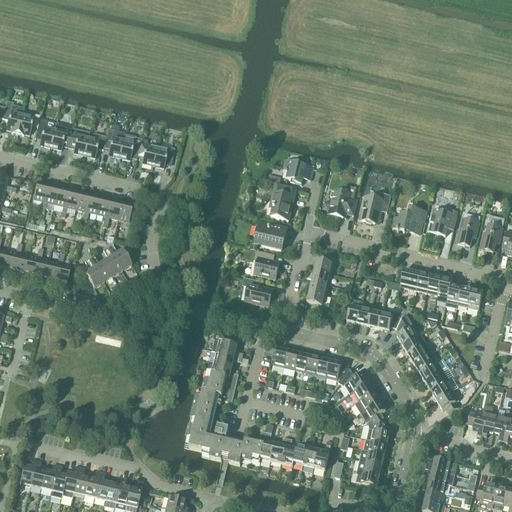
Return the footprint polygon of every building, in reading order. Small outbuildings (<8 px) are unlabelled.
[(5,110),(3,121),(8,123),(6,133),(12,134),(11,135),(17,136),(22,116),(23,110),(12,107),(13,105),(7,104),(5,110)] [(22,116),(17,136),(24,138),(24,137),(29,138),(32,128),(37,129),(39,121),(40,118),(34,116),(33,119),(22,116)] [(50,150),(56,125),(39,121),(37,129),(36,137),(41,138),(39,148),(50,150)] [(56,125),(50,150),(61,153),(62,149),(66,150),(67,144),(69,144),(72,131),(73,129),(56,125)] [(84,158),(88,139),(78,137),(79,133),(72,131),(69,144),(71,145),(70,151),(74,152),(73,156),(84,158)] [(119,160),(125,135),(108,131),(106,139),(104,147),(110,148),(108,158),(119,160)] [(138,155),(141,141),(135,140),(135,138),(125,135),(119,160),(130,163),(132,153),(138,155)] [(93,136),(92,140),(88,139),(84,158),(95,161),(97,151),(103,153),(104,147),(106,139),(93,136)] [(152,168),(157,149),(146,147),(147,143),(141,141),(138,155),(144,156),(142,166),(152,168)] [(165,166),(170,167),(171,163),(174,151),(168,150),(167,152),(157,149),(152,168),(163,171),(165,166)] [(329,163),(323,162),(321,171),(327,172),(329,163)] [(310,183),(313,169),(285,163),(283,173),(285,173),(285,175),(287,176),(286,181),(295,184),(295,186),(301,187),(302,181),(310,183)] [(8,179),(0,177),(0,189),(5,191),(5,193),(10,194),(11,190),(6,188),(8,179)] [(44,205),(47,189),(36,186),(33,202),(42,204),(44,205)] [(288,223),(296,192),(275,187),(271,202),(274,203),(270,219),(288,223)] [(47,189),(44,205),(42,204),(40,210),(45,211),(46,205),(54,207),(58,191),(47,189)] [(58,191),(54,207),(63,209),(65,210),(68,194),(58,191)] [(353,218),(357,202),(350,201),(351,197),(334,193),(328,217),(346,221),(347,217),(353,218)] [(68,194),(65,210),(63,209),(61,214),(66,215),(67,210),(75,212),(79,196),(68,194)] [(387,215),(391,198),(376,195),(375,201),(366,199),(360,222),(365,224),(366,226),(371,226),(372,225),(375,226),(378,213),(387,215)] [(79,196),(75,212),(84,214),(86,215),(90,199),(79,196)] [(90,199),(86,215),(84,214),(83,219),(87,220),(88,215),(96,217),(100,201),(90,199)] [(100,201),(96,217),(105,219),(107,220),(110,204),(100,201)] [(110,204),(107,220),(105,219),(103,224),(108,225),(109,220),(117,222),(121,206),(110,204)] [(128,225),(132,209),(121,206),(117,222),(126,224),(124,229),(129,230),(130,225),(128,225)] [(420,236),(423,223),(425,214),(410,210),(409,217),(396,214),(392,231),(404,234),(405,233),(420,236)] [(450,217),(433,213),(428,235),(445,239),(447,231),(453,232),(457,216),(450,214),(450,217)] [(464,215),(461,230),(457,245),(464,247),(464,249),(469,250),(472,240),(475,241),(478,226),(480,219),(464,215)] [(486,227),(488,228),(486,236),(484,236),(480,251),(487,252),(487,254),(493,255),(495,246),(498,247),(504,221),(488,218),(486,227)] [(256,247),(261,248),(281,253),(285,235),(281,234),(283,229),(262,224),(260,230),(260,229),(256,247)] [(511,234),(506,233),(501,251),(508,253),(507,259),(511,260),(511,259),(511,234)] [(7,254),(4,270),(14,272),(18,256),(20,257),(21,252),(17,251),(16,256),(7,254)] [(131,268),(121,252),(84,276),(93,291),(131,268)] [(274,281),(278,266),(273,265),(275,257),(256,253),(254,263),(258,264),(255,277),(274,281)] [(28,259),(20,257),(18,256),(14,272),(24,275),(28,259)] [(28,259),(24,275),(35,277),(39,262),(41,262),(42,257),(38,256),(36,261),(28,259)] [(314,273),(331,277),(335,261),(323,258),(322,264),(317,263),(314,273)] [(49,264),(45,280),(56,282),(60,267),(62,267),(63,262),(59,261),(57,266),(49,264)] [(45,280),(49,264),(41,262),(39,262),(35,277),(45,280)] [(70,269),(62,267),(60,267),(56,282),(67,285),(70,269)] [(400,287),(400,289),(417,293),(421,276),(404,272),(400,287)] [(331,277),(314,273),(312,284),(329,288),(331,277)] [(431,278),(421,276),(417,293),(427,296),(431,278)] [(438,298),(442,281),(431,278),(427,296),(438,298)] [(268,308),(271,293),(259,290),(260,284),(244,280),(242,288),(249,289),(245,303),(268,308)] [(437,302),(447,305),(448,300),(448,301),(451,288),(452,283),(442,281),(438,298),(437,302)] [(329,288),(312,284),(309,294),(326,298),(329,288)] [(457,311),(458,308),(457,308),(461,291),(451,288),(448,301),(448,300),(447,305),(446,309),(457,311)] [(468,310),(472,293),(461,291),(457,308),(458,308),(468,310)] [(478,313),(483,296),(472,293),(468,310),(478,313)] [(310,312),(322,315),(326,298),(309,294),(307,305),(312,306),(310,312)] [(352,302),(346,323),(357,326),(361,309),(362,304),(352,302)] [(378,331),(383,311),(373,308),(372,311),(368,329),(378,331)] [(372,311),(361,309),(357,326),(368,329),(372,311)] [(396,331),(403,321),(399,320),(401,315),(383,311),(378,331),(389,333),(390,329),(396,331)] [(402,348),(419,338),(409,322),(406,325),(403,321),(396,331),(397,331),(400,337),(397,339),(402,348)] [(462,333),(473,336),(475,330),(464,327),(462,333)] [(419,338),(402,348),(408,357),(427,346),(421,337),(419,338)] [(237,348),(238,342),(221,338),(217,354),(243,360),(244,356),(235,354),(237,348)] [(498,353),(507,355),(509,346),(500,344),(498,353)] [(414,367),(433,355),(427,346),(408,357),(414,367)] [(284,370),(288,353),(278,351),(273,368),(284,370)] [(295,373),(299,356),(288,353),(284,370),(295,373)] [(243,360),(217,354),(214,365),(232,369),(233,363),(241,365),(243,360)] [(433,355),(414,367),(420,376),(438,364),(433,355)] [(305,375),(309,358),(299,356),(295,373),(305,375)] [(309,358),(305,375),(316,378),(320,361),(309,358)] [(326,380),(330,363),(320,361),(316,378),(326,380)] [(340,386),(350,372),(341,369),(341,366),(330,363),(326,380),(337,383),(337,384),(340,386)] [(425,385),(444,374),(438,364),(420,376),(425,385)] [(232,369),(214,365),(212,375),(212,376),(226,379),(226,380),(232,381),(232,380),(237,382),(238,377),(230,375),(232,369)] [(350,397),(353,395),(368,385),(362,376),(355,380),(350,372),(340,386),(343,388),(344,387),(350,397)] [(224,463),(240,467),(241,462),(260,467),(261,462),(267,435),(261,434),(258,446),(244,443),(243,448),(228,444),(207,439),(217,397),(222,399),(226,379),(212,376),(212,375),(207,374),(203,393),(198,392),(184,449),(202,453),(201,458),(224,463)] [(444,374),(425,385),(431,394),(448,384),(450,383),(444,374)] [(232,380),(232,381),(228,400),(224,399),(223,403),(232,405),(237,382),(232,380)] [(437,404),(454,393),(448,384),(431,394),(437,404)] [(359,404),(374,395),(368,385),(353,395),(359,404)] [(290,395),(291,389),(281,386),(279,392),(290,395)] [(448,416),(459,410),(456,405),(460,403),(454,393),(437,404),(442,413),(445,411),(448,416)] [(323,394),(321,402),(327,403),(329,396),(323,394)] [(361,415),(380,404),(374,395),(359,404),(356,406),(361,415)] [(368,428),(386,425),(381,416),(385,413),(380,404),(361,415),(367,425),(368,424),(368,428)] [(482,439),(489,407),(485,406),(482,416),(476,414),(476,415),(470,414),(467,427),(473,428),(472,431),(478,432),(477,438),(482,439)] [(494,436),(498,419),(492,418),(494,408),(489,407),(482,439),(487,440),(488,435),(494,436)] [(332,412),(334,414),(336,418),(341,415),(337,408),(332,412)] [(503,444),(509,416),(505,415),(503,421),(498,419),(494,436),(499,437),(498,443),(503,444)] [(511,416),(509,416),(503,444),(507,445),(509,439),(511,440),(511,416)] [(366,442),(370,443),(369,443),(386,447),(389,436),(384,435),(386,425),(368,428),(369,432),(366,442)] [(226,441),(229,431),(218,428),(215,438),(226,441)] [(269,428),(267,435),(261,462),(271,464),(275,447),(269,445),(273,429),(269,428)] [(282,467),(288,441),(283,440),(281,448),(275,447),(271,464),(282,467)] [(343,440),(342,443),(341,447),(347,449),(349,441),(343,440)] [(288,441),(282,467),(293,469),(293,466),(297,448),(296,448),(296,452),(290,450),(292,442),(288,441)] [(303,468),(309,442),(305,441),(303,450),(297,448),(293,466),(303,468)] [(309,442),(303,468),(314,471),(318,453),(312,452),(314,443),(309,442)] [(369,443),(367,453),(367,454),(384,458),(386,447),(369,443)] [(318,453),(314,471),(325,473),(331,447),(326,446),(324,455),(318,453)] [(362,452),(361,454),(359,463),(382,468),(384,458),(367,454),(367,453),(362,452)] [(457,467),(435,461),(432,472),(455,477),(457,467)] [(23,469),(19,486),(30,489),(36,463),(32,462),(30,470),(23,469)] [(36,463),(30,489),(41,491),(45,474),(39,472),(41,464),(36,463)] [(357,473),(379,478),(382,468),(359,463),(357,473)] [(45,474),(41,491),(51,494),(58,468),(53,467),(51,475),(45,474)] [(58,468),(51,494),(52,494),(51,498),(61,501),(62,496),(63,494),(66,479),(60,477),(62,469),(58,468)] [(343,470),(336,468),(334,480),(340,481),(343,470)] [(63,494),(62,496),(73,499),(73,496),(79,470),(75,469),(73,477),(66,476),(66,479),(63,494)] [(79,470),(73,496),(84,499),(88,481),(82,479),(84,471),(79,470)] [(453,488),(455,478),(455,477),(432,472),(430,482),(447,487),(447,486),(453,488)] [(356,485),(377,490),(379,478),(357,473),(356,477),(357,477),(356,485)] [(88,481),(84,499),(94,501),(100,475),(96,474),(94,482),(88,481)] [(100,475),(94,501),(105,504),(109,486),(103,485),(105,476),(100,475)] [(109,486),(105,504),(103,509),(114,511),(121,480),(117,479),(115,487),(109,486)] [(116,511),(124,511),(130,491),(124,490),(126,481),(121,480),(114,511),(116,511)] [(447,487),(430,482),(427,493),(444,497),(447,487)] [(492,511),(498,484),(493,483),(492,488),(486,486),(485,489),(480,488),(477,500),(482,502),(482,503),(488,504),(487,510),(492,511)] [(136,511),(138,504),(143,485),(138,484),(136,492),(130,491),(124,511),(136,511)] [(498,484),(492,511),(495,511),(496,511),(498,506),(503,508),(507,491),(502,490),(503,485),(498,484)] [(511,511),(511,492),(507,491),(503,508),(509,509),(508,511),(511,511)] [(444,497),(427,493),(425,503),(442,507),(444,497)] [(185,504),(168,500),(165,511),(170,511),(189,511),(184,511),(185,504)] [(440,511),(442,507),(425,503),(422,511),(440,511)]
